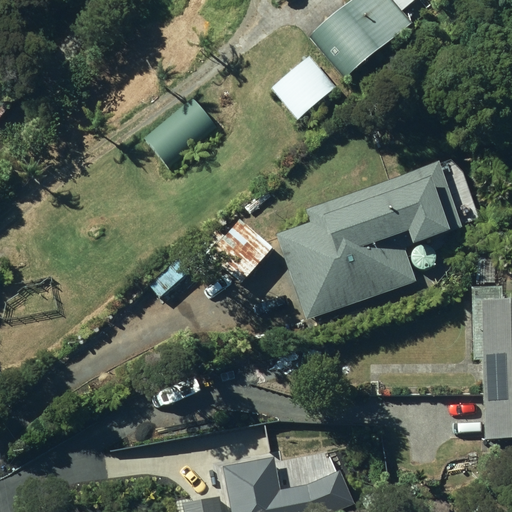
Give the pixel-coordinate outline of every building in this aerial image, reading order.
[(347,0),(309,33),(345,74),(412,18),(400,6),(407,0),(347,0)] [(446,22),(459,28),(465,14),(452,8),(446,22)] [(270,83),(295,113),(333,81),(307,51),(270,83)] [(190,95),(143,134),(171,167),(218,128),(190,95)] [(318,142),(327,157),(343,147),(335,132),(318,142)] [(220,153),(230,165),(246,151),(236,140),(220,153)] [(269,241),(286,252),(296,237),(297,238),(327,196),(290,171),(262,214),(279,225),(269,241)] [(240,245),(219,271),(238,287),(259,261),(240,245)] [(466,279),(494,279),(494,257),(466,257),(466,279)] [(181,282),(171,269),(148,287),(158,300),(181,282)] [(481,354),(483,431),(511,430),(511,290),(501,291),(501,281),(471,282),(473,354),(481,354)]
